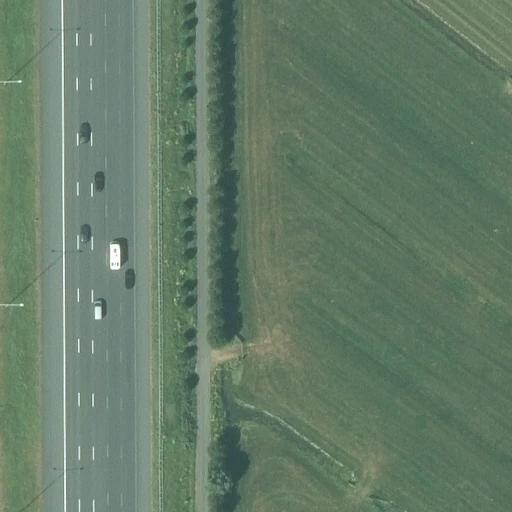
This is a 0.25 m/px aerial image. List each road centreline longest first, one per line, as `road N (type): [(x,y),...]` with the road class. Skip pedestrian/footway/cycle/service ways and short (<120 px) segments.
road 1 (unclassified): [(202,511),(199,0)]
road 2 (motorway): [(95,511),(95,0)]
